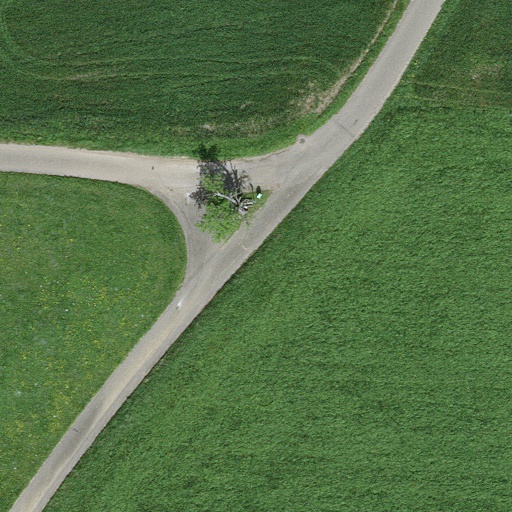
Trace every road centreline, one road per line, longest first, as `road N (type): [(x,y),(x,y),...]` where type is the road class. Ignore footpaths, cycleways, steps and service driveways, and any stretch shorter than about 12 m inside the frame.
road 1 (track): [(428,0),(373,96),(79,423),(28,511)]
road 2 (track): [(0,149),(45,149),(185,176),(337,135)]
